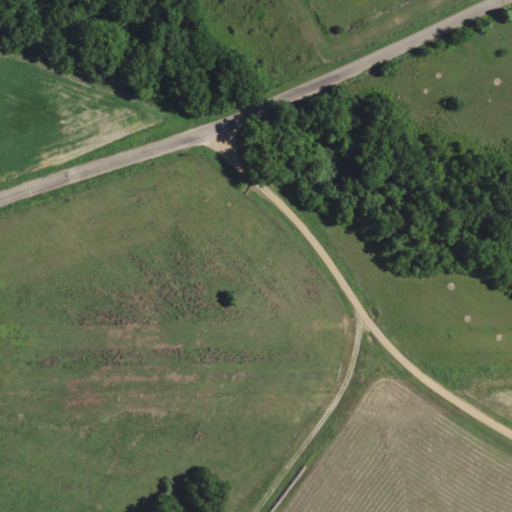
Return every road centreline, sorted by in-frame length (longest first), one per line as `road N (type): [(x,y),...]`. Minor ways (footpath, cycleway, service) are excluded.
road 1 (residential): [(0,201),(235,125),(508,0)]
road 2 (residential): [(511,433),(402,357),(369,323),(304,226),(207,133)]
road 3 (residential): [(402,357),(265,511)]
